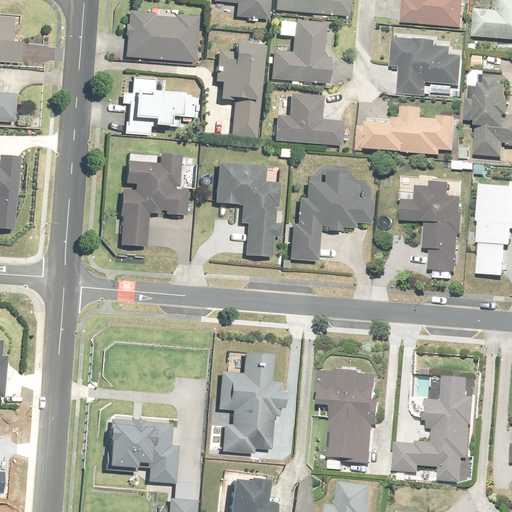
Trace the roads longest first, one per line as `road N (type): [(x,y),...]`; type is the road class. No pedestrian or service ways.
road 1 (residential): [(66,286),(511,323)]
road 2 (residential): [(83,0),(66,286)]
road 3 (residential): [(66,286),(50,511)]
